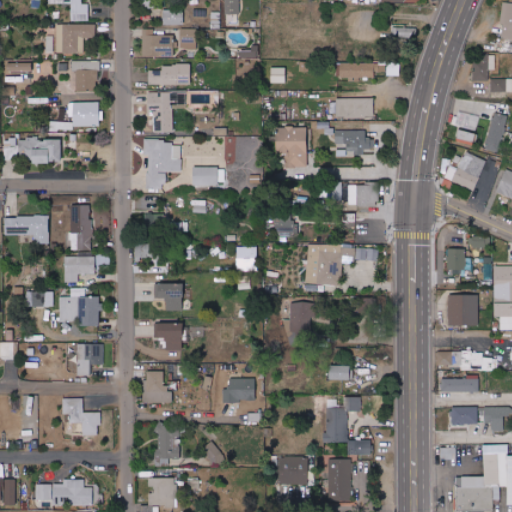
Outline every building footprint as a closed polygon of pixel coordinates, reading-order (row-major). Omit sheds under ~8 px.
[(72,20),(89,20),(89,4),(83,4),(82,0),(50,0),(51,3),(72,3),(72,20)] [(142,0),(143,8),(154,8),(154,0),(142,0)] [(240,14),(240,0),(225,0),(225,14),(240,14)] [(511,39),(511,2),(503,2),(501,24),(504,25),(503,39),(511,39)] [(184,10),(164,9),(163,24),(184,25),(184,10)] [(221,28),(220,12),(211,12),(212,28),(221,28)] [(96,24),(57,24),(57,53),(84,53),(84,38),(97,38),(96,24)] [(417,28),(393,27),(392,43),(416,44),(417,28)] [(197,29),(181,28),(181,49),(197,49),(197,29)] [(175,35),(155,34),(155,29),(143,29),(143,56),(175,57),(175,35)] [(54,53),(54,35),(46,35),(46,53),(54,53)] [(240,58),(258,58),(259,45),(252,45),(252,51),(240,51),(240,58)] [(474,81),(490,80),(490,69),(496,69),(495,56),(474,57),(474,81)] [(77,90),(99,91),(99,61),(74,61),(73,71),(77,71),(77,90)] [(32,62),(7,63),(8,72),(33,71),(32,62)] [(375,63),(341,63),(340,77),(375,77),(375,63)] [(400,63),(387,63),(387,76),(400,76),(400,63)] [(191,64),(162,65),(162,70),(150,70),(150,84),(191,84),(191,64)] [(272,83),(287,83),(286,67),(272,67),(272,83)] [(511,78),(491,79),(491,92),(511,91),(511,78)] [(174,132),(174,109),(187,108),(186,92),(149,92),(150,116),(155,116),(155,132),(174,132)] [(337,98),(337,118),(375,117),(375,97),(337,98)] [(101,126),(101,101),(75,102),(75,126),(101,126)] [(478,129),(480,116),(460,112),(457,126),(478,129)] [(486,148),(500,152),(509,115),(495,112),(486,148)] [(74,122),(51,121),(51,128),(73,130),(74,122)] [(277,150),(289,150),(289,167),(309,167),(308,126),(277,127),(277,150)] [(228,135),(228,127),(215,128),(215,135),(228,135)] [(476,141),(477,133),(460,129),(459,138),(476,141)] [(367,130),(336,130),(336,143),(347,143),(347,153),(364,153),(364,148),(375,148),(375,138),(367,138),(367,130)] [(63,162),(62,138),(5,139),(5,160),(34,160),(34,162),(63,162)] [(182,172),(182,141),(145,142),(145,155),(148,155),(149,188),(166,188),(166,172),(182,172)] [(445,178),(475,190),(487,160),(466,152),(458,170),(449,167),(445,178)] [(194,185),(219,185),(220,167),(195,166),(194,185)] [(498,193),(511,198),(511,171),(507,170),(498,193)] [(357,183),(357,206),(378,206),(379,183),(357,183)] [(343,187),(333,186),(333,199),(342,199),(343,187)] [(208,213),(207,203),(194,204),(195,215),(208,213)] [(92,205),(72,205),(73,233),(78,233),(79,250),(93,250),(92,205)] [(147,220),(163,225),(166,217),(149,212),(147,220)] [(6,234),(35,235),(35,243),(50,243),(51,216),(6,216),(6,234)] [(292,216),(277,216),(277,239),(299,238),(299,222),(293,222),(292,216)] [(491,248),(492,237),(474,237),(474,248),(491,248)] [(137,257),(157,257),(157,243),(136,243),(137,257)] [(307,284),(342,285),(343,263),(356,264),(356,246),(308,244),(307,284)] [(246,266),(259,266),(259,249),(247,248),(246,266)] [(447,269),(466,270),(466,249),(448,248),(447,269)] [(96,256),(65,257),(65,282),(79,282),(79,274),(96,274),(96,256)] [(455,270),(455,275),(471,276),(472,258),(467,258),(466,270),(455,270)] [(493,281),(493,263),(484,263),(484,280),(493,281)] [(511,266),(495,266),(495,317),(501,317),(501,330),(511,329),(511,266)] [(166,310),(185,310),(185,284),(155,283),(155,298),(166,298),(166,310)] [(24,287),(12,287),(11,305),(23,305),(24,287)] [(60,296),(60,321),(81,321),(81,326),(102,326),(101,296),(85,296),(85,288),(71,288),(71,296),(60,296)] [(55,292),(30,291),(30,306),(54,307),(55,292)] [(449,325),(480,325),(479,294),(449,295),(449,325)] [(286,320),(285,337),(313,338),(314,302),(291,302),(291,320),(286,320)] [(156,323),(156,337),(167,338),(167,350),(184,350),(184,323),(156,323)] [(15,342),(0,341),(0,359),(15,360),(15,342)] [(105,344),(78,343),(78,376),(91,376),(91,364),(104,365),(105,344)] [(438,352),(438,367),(483,367),(483,371),(498,371),(498,358),(483,358),(483,351),(438,352)] [(351,380),(351,365),(331,365),(331,379),(351,380)] [(166,371),(146,371),(147,402),(174,402),(173,390),(166,390),(166,371)] [(479,392),(480,375),(468,375),(468,379),(444,378),(443,392),(479,392)] [(213,376),(204,376),(203,389),(213,389),(213,376)] [(256,379),(231,378),(231,388),(224,388),(224,401),(256,402),(256,379)] [(361,397),(347,398),(347,411),(362,411),(361,397)] [(102,412),(84,412),(84,398),(63,398),(63,414),(70,414),(70,423),(84,423),(84,435),(99,435),(99,426),(102,426),(102,412)] [(479,424),(479,406),(452,407),(453,424),(479,424)] [(505,431),(505,416),(510,416),(510,407),(485,407),(485,423),(493,424),(493,431),(505,431)] [(250,421),(262,421),(262,412),(250,412),(250,421)] [(326,442),(348,443),(349,414),(326,414),(326,442)] [(169,465),(169,459),(181,459),(181,432),(158,431),(157,465),(169,465)] [(226,461),(215,440),(204,446),(215,467),(226,461)] [(373,441),(350,440),(349,453),(372,454),(373,441)] [(511,455),(509,455),(509,445),(485,445),(485,477),(463,477),(464,487),(460,487),(460,511),(494,511),(494,499),(501,498),(501,487),(508,487),(508,505),(511,504),(511,455)] [(456,447),(441,448),(442,460),(457,459),(456,447)] [(309,485),(309,458),(277,457),(277,484),(309,485)] [(352,493),(353,460),(330,459),(328,492),(352,493)] [(177,478),(149,477),(149,506),(177,506),(177,478)] [(17,478),(0,478),(0,501),(5,501),(5,505),(17,505),(17,478)] [(94,505),(94,487),(85,487),(85,479),(64,479),(64,484),(36,484),(36,500),(53,500),(53,496),(69,496),(69,505),(94,505)]
